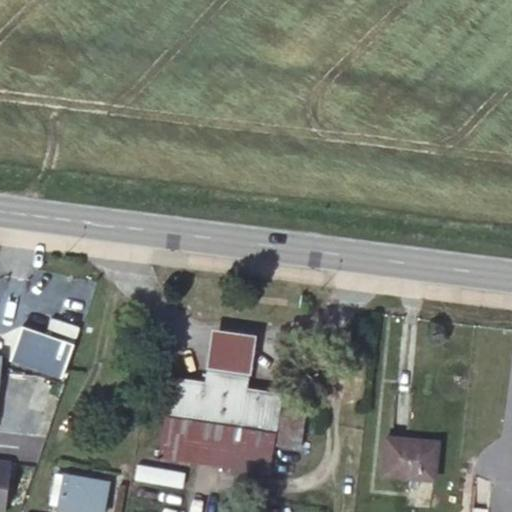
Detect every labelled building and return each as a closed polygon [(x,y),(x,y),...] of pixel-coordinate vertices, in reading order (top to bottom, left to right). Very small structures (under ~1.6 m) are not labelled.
[(74,346),(21,326),(9,360),(62,380),(74,346)] [(256,336),(212,329),(207,369),(251,374),(256,336)] [(206,386),(171,380),(160,455),(268,472),(273,443),(298,447),(303,412),(278,408),(279,397),(244,391),(245,380),(208,375),(206,386)] [(438,443),(387,437),(383,475),(434,481),(438,443)] [(183,485),(184,470),(136,464),(135,480),(183,485)] [(58,506),(64,475),(56,473),(50,504),(58,506)] [(102,511),(108,483),(64,475),(58,506),(91,511),(102,511)]
